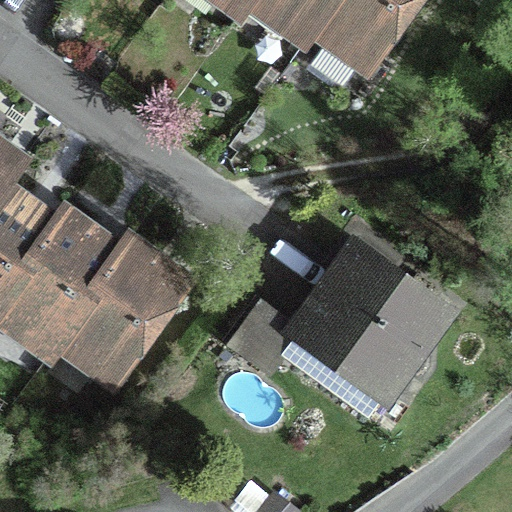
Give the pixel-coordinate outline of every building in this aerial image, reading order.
[(264,0),(309,33),(318,20),(317,19),(331,0),(264,0)] [(374,61),(417,0),(331,0),(317,19),(318,20),(374,61)] [(18,165),(0,151),(0,186),(5,180),(6,181),(18,165)] [(0,306),(0,303),(55,228),(54,227),(25,207),(31,199),(6,181),(5,180),(0,186),(0,306),(0,307),(0,306)] [(56,347),(64,335),(63,334),(119,256),(118,255),(90,235),(95,227),(68,207),(54,227),(55,228),(0,303),(0,306),(0,307),(56,347)] [(120,375),(185,285),(154,263),(159,255),(132,235),(118,255),(119,256),(63,334),(64,335),(120,375)] [(368,417),(445,312),(357,247),(283,355),(368,417)]
